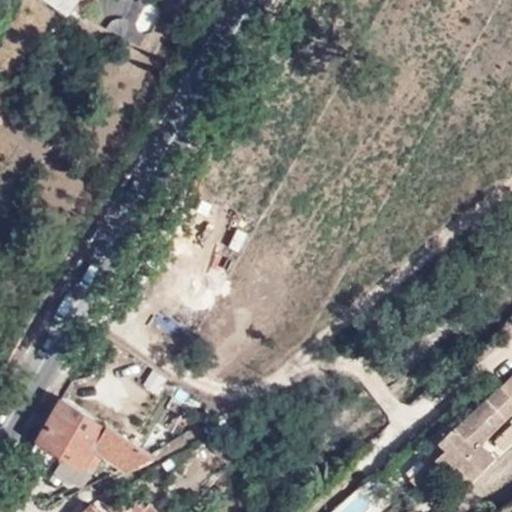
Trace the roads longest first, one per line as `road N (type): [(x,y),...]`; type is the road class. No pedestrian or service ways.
road 1 (residential): [(38,369),(71,368),(115,322),(212,385),(241,387),(330,336),(349,347),(410,421),(511,348)]
road 2 (primary): [(251,0),(38,369)]
